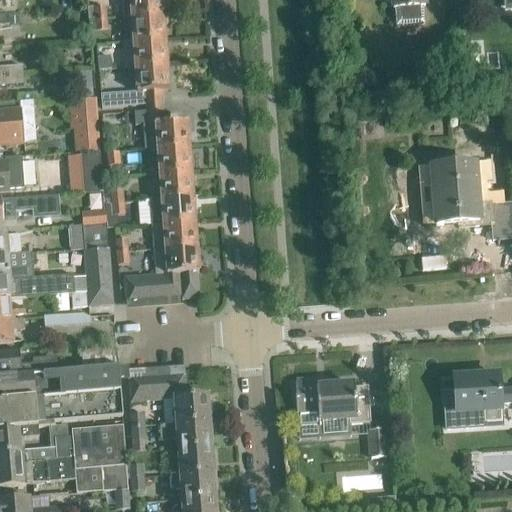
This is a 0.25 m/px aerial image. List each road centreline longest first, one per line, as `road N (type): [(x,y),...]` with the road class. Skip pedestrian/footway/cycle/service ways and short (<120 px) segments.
road 1 (residential): [(249,331),(225,0)]
road 2 (residential): [(249,331),(511,311)]
road 3 (residential): [(261,511),(249,331)]
